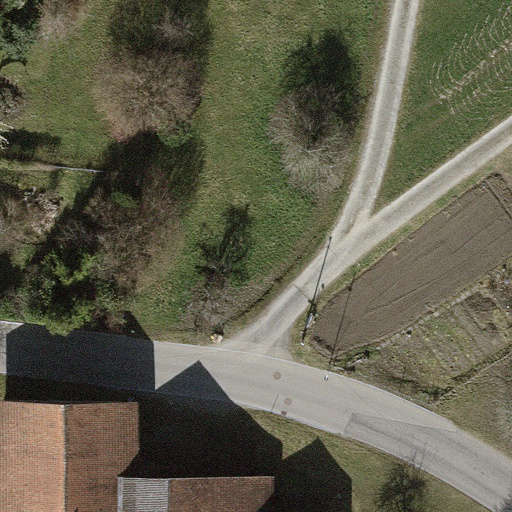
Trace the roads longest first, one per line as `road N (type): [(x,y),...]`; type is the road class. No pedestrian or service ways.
road 1 (tertiary): [(0,345),(248,384),(413,438),(511,494)]
road 2 (track): [(413,0),(392,121),(341,255)]
road 3 (track): [(341,255),(511,144)]
road 4 (track): [(248,384),(256,353),(341,255)]
